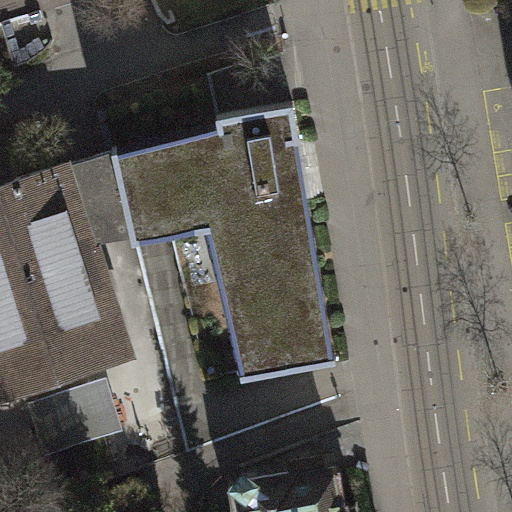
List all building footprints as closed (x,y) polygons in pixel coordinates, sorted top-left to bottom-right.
[(0,0),(0,17),(40,0),(0,0)] [(224,120),(110,147),(134,232),(209,224),(241,373),(334,353),(299,147),(292,100),(221,114),(224,120)] [(110,147),(0,178),(0,389),(123,353),(91,238),(134,232),(110,147)] [(52,441),(129,413),(112,368),(35,397),(52,441)] [(358,511),(358,503),(344,503),(341,470),(334,465),(311,468),(309,455),(289,458),(290,472),(245,477),(227,488),(229,511),(358,511)]
